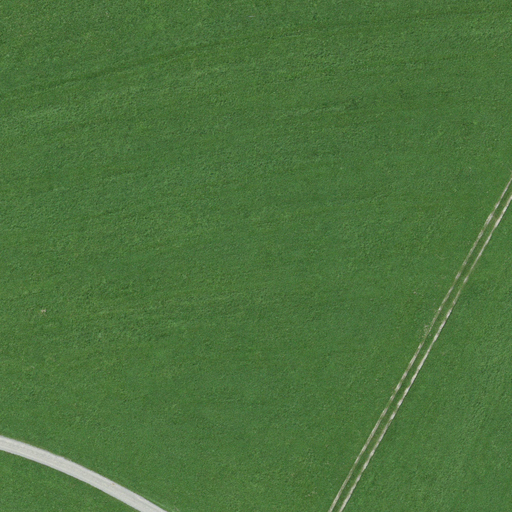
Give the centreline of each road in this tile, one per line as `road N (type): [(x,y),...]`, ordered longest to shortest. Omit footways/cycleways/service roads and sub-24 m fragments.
road 1 (track): [(511,172),(337,511)]
road 2 (track): [(0,441),(96,477),(156,511)]
